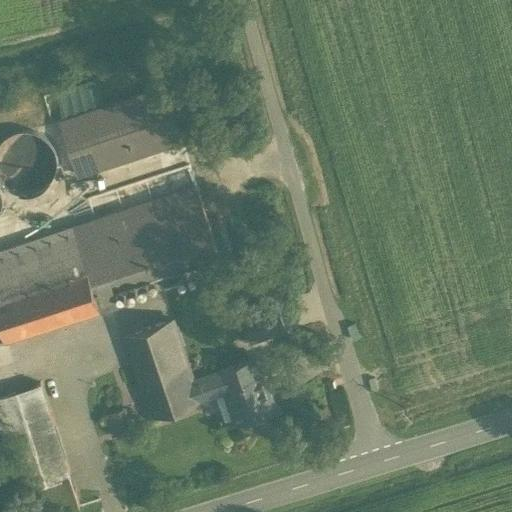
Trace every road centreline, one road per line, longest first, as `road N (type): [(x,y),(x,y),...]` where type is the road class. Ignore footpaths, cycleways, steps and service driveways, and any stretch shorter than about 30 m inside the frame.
road 1 (unclassified): [(251,0),(380,461)]
road 2 (tertiary): [(216,511),(380,461)]
road 3 (tertiary): [(380,461),(511,419)]
